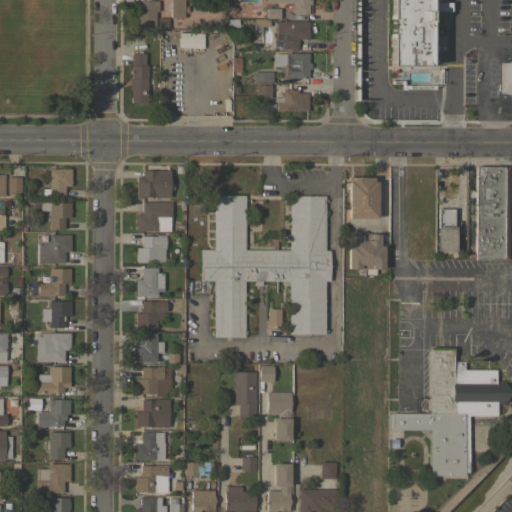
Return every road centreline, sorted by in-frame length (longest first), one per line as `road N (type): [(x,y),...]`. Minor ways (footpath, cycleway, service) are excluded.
road 1 (residential): [(102,0),(98,511)]
road 2 (tertiary): [(511,145),(0,144)]
road 3 (residential): [(341,0),(341,145)]
